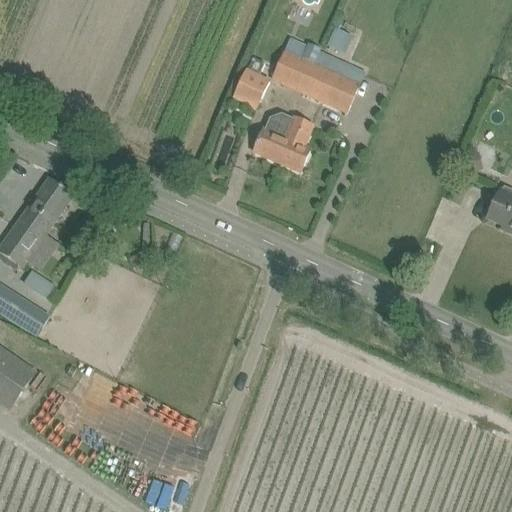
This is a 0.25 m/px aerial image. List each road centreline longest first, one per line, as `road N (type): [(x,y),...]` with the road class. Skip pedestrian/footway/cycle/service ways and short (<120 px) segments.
road 1 (tertiary): [(298,260),(0,126)]
road 2 (unclassified): [(207,511),(298,260)]
road 3 (tertiary): [(511,359),(298,260)]
